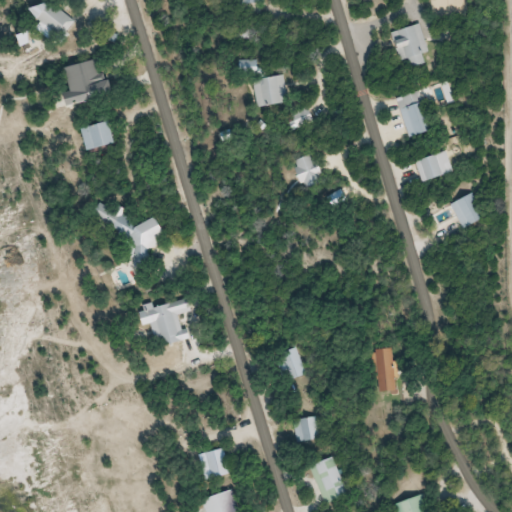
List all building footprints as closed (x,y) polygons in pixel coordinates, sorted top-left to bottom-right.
[(42,20),(64,38),(77,22),(56,3),(42,20)] [(426,64),(423,54),(430,52),(421,25),(394,33),(403,61),(409,59),(412,69),(426,64)] [(119,96),(115,75),(105,77),(102,62),(70,69),(78,105),(119,96)] [(258,108),(289,104),(285,75),(254,80),(258,108)] [(411,139),(434,132),(422,92),(398,99),(411,139)] [(314,120),(311,111),(297,116),(301,125),(314,120)] [(120,145),(114,122),(85,128),(91,152),(120,145)] [(327,182),(313,152),(294,161),(307,191),(327,182)] [(453,205),(466,230),(486,220),(473,195),(453,205)] [(167,230),(149,219),(144,228),(103,203),(93,219),(142,248),(133,263),(143,269),(167,230)] [(307,376),(295,349),(280,356),(292,383),(307,376)] [(397,392),(395,350),(377,351),(379,393),(397,392)] [(301,418),(305,443),(320,440),(316,415),(301,418)] [(207,482),(231,474),(223,449),(199,457),(207,482)] [(314,466),(325,504),(348,498),(337,459),(314,466)] [(206,511),(239,511),(236,491),(204,498),(206,511)] [(398,511),(431,511),(423,494),(396,507),(398,511)]
